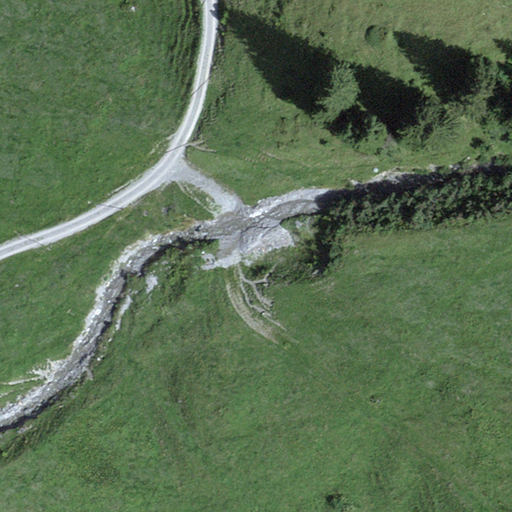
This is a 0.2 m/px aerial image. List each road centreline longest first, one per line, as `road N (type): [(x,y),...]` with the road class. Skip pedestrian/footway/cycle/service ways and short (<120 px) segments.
road 1 (track): [(152,181),(224,219),(238,300),(251,315),(454,471)]
road 2 (track): [(0,255),(109,211),(160,174),(189,126),(211,0)]
